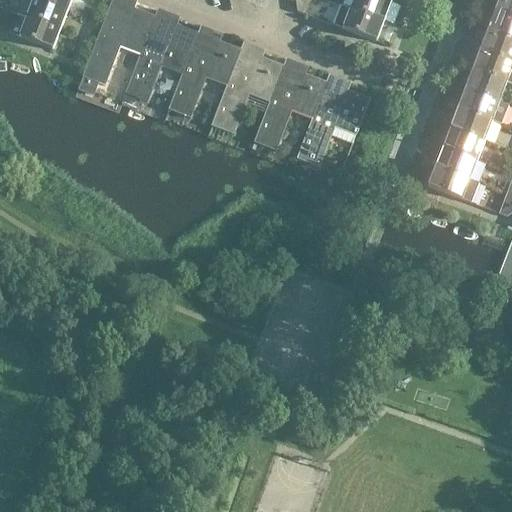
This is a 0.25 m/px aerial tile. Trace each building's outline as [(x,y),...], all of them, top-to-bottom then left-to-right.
[(61,32),(68,13),(35,0),(23,0),(18,16),(26,19),(27,19),(61,32)] [(35,0),(68,13),(73,0),(35,0)] [(113,0),(83,79),(105,88),(121,48),(141,56),(155,19),(125,7),(127,0),(113,0)] [(295,0),(298,13),(306,16),(312,0),(295,0)] [(354,0),(351,11),(385,24),(392,4),(381,0),(354,0)] [(511,0),(500,0),(495,14),(511,20),(511,0)] [(325,24),(335,28),(377,44),(385,24),(351,11),(343,8),(333,4),(325,24)] [(158,12),(155,19),(141,56),(126,96),(148,104),(164,64),(184,72),(198,35),(168,24),(170,16),(158,12)] [(488,33),(511,42),(511,20),(495,14),(488,33)] [(13,26),(9,35),(53,52),(61,32),(27,19),(26,19),(22,29),(13,26)] [(201,28),(198,35),(184,72),(169,112),(191,121),(206,81),(227,89),(241,52),(210,40),(213,33),(201,28)] [(480,52),(511,64),(511,42),(488,33),(480,52)] [(249,97),(270,105),(284,68),(253,56),(256,49),(244,44),(241,52),(227,89),(211,128),(234,137),(249,97)] [(473,72),(507,85),(511,86),(511,64),(480,52),(473,72)] [(292,113),(312,121),(326,84),(296,73),(298,65),(287,61),(284,68),(270,105),(254,145),(277,153),(292,113)] [(465,91),(499,104),(507,85),(473,72),(465,91)] [(326,84),(312,121),(297,161),(319,170),(331,139),(353,148),(370,101),(339,89),(341,82),(329,77),(326,84)] [(508,107),(499,104),(465,91),(458,111),(492,124),(500,127),(508,107)] [(485,143),(492,124),(458,111),(451,130),(485,143)] [(443,149),(477,162),(485,143),(451,130),(443,149)] [(470,182),(477,162),(443,149),(436,169),(470,182)] [(436,169),(428,189),(471,205),(478,185),(470,182),(436,169)] [(507,219),(511,215),(511,198),(507,196),(499,216),(507,219)]
